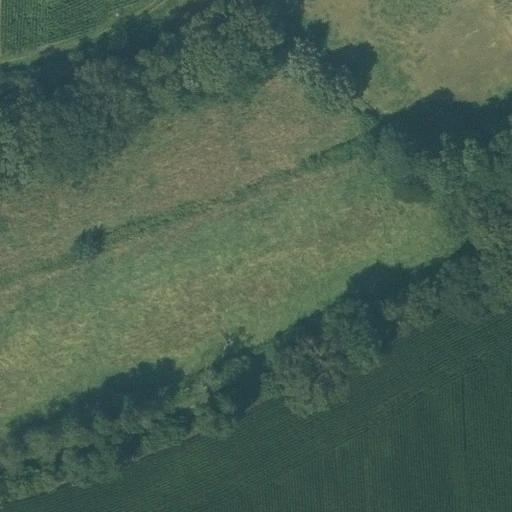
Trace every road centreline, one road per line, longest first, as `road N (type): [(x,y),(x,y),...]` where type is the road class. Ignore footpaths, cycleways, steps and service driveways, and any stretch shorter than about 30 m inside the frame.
road 1 (track): [(0,470),(235,386),(511,244)]
road 2 (track): [(163,0),(65,51),(0,66)]
